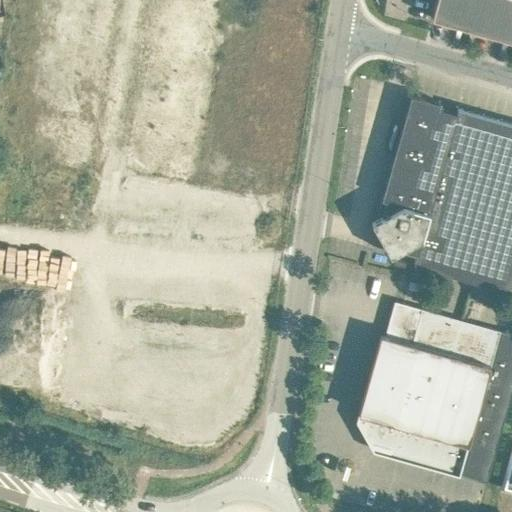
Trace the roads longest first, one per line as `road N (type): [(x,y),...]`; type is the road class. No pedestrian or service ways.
road 1 (unclassified): [(267,488),(338,29)]
road 2 (unclassified): [(511,78),(338,29)]
